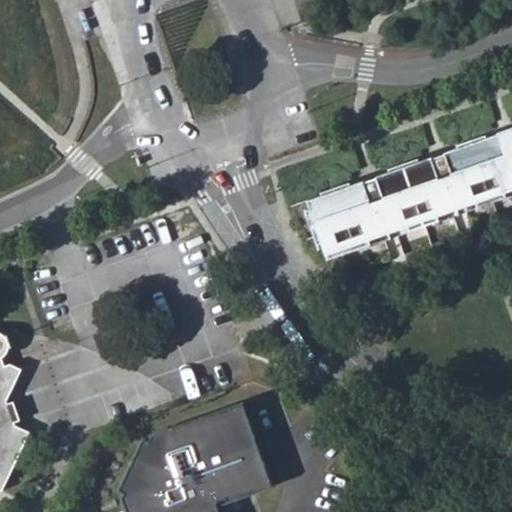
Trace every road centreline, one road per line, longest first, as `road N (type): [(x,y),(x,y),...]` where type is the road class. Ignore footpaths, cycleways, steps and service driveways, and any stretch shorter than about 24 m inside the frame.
road 1 (residential): [(228,138),(278,275),(314,326),(403,404),(461,440),(511,456)]
road 2 (tertiary): [(260,55),(408,71),(511,42)]
road 3 (tertiary): [(155,105),(115,130),(45,197),(0,217)]
road 4 (tertiary): [(228,138),(282,118),(260,55)]
